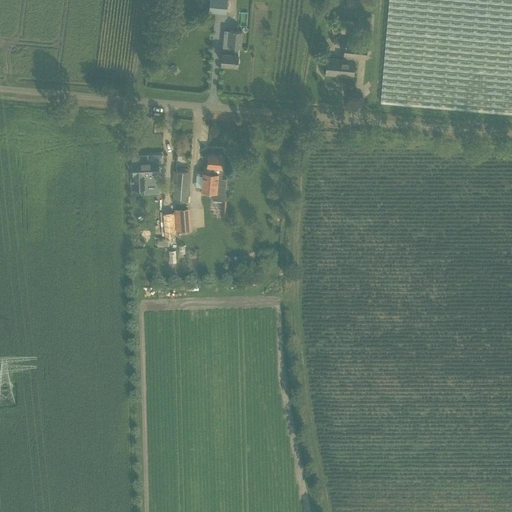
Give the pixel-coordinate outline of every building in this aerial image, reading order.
[(210,0),(209,12),(225,14),(226,0),(210,0)] [(511,0),(388,0),(380,103),(511,114),(511,0)] [(222,52),(221,64),(237,66),(238,54),(237,54),(238,47),(240,47),(241,32),(230,31),(228,45),(225,45),(225,53),(222,52)] [(327,58),(325,74),(353,76),(354,61),(353,61),(354,57),(366,58),(367,46),(345,44),(344,56),(343,60),(327,58)] [(222,178),(223,167),(224,155),(208,154),(207,166),(207,173),(205,173),(203,192),(210,192),(210,196),(213,200),(221,201),(225,198),(226,193),(225,193),(226,179),(222,178)] [(144,174),(158,174),(157,164),(162,163),(161,155),(133,157),(133,174),(131,174),(132,184),(145,184),(144,174)] [(187,202),(190,171),(175,170),(173,201),(187,202)] [(173,213),(163,213),(164,236),(175,235),(173,213)]
